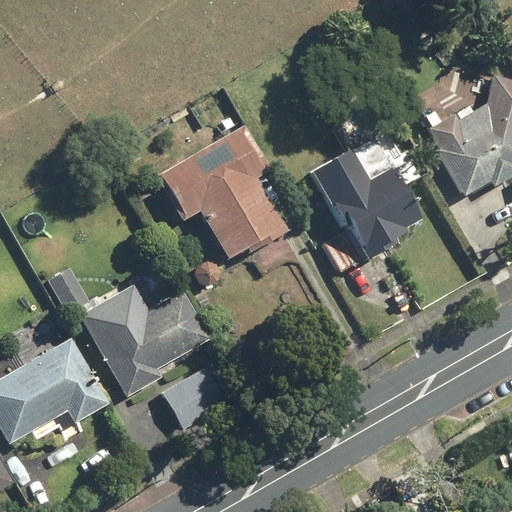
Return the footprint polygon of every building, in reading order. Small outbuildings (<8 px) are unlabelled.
[(423,139),(457,201),(511,171),(511,82),(490,80),(487,104),(423,139)] [(262,175),(239,130),(148,177),(172,222),(190,213),(218,265),(278,233),(250,182),(262,175)] [(304,178),(355,267),(418,232),(366,143),(304,178)] [(83,303),(64,271),(43,282),(62,315),(83,303)] [(176,292),(141,312),(127,288),(98,305),(73,320),(119,400),(152,382),(147,373),(168,361),(168,360),(204,340),(176,292)] [(100,404),(65,341),(0,377),(0,419),(18,450),(100,404)] [(152,396),(175,434),(219,408),(197,370),(152,396)]
